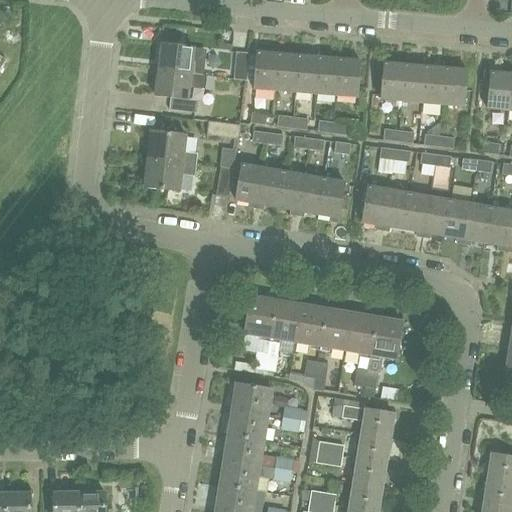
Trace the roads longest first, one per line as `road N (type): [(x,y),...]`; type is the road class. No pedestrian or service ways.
road 1 (residential): [(455,405),(465,309),(458,289),(216,251)]
road 2 (residential): [(216,251),(86,213),(80,181),(106,0)]
road 3 (residential): [(346,16),(144,0)]
road 4 (residential): [(181,443),(216,251)]
road 5 (residential): [(0,449),(181,443)]
road 6 (residential): [(472,27),(346,16)]
